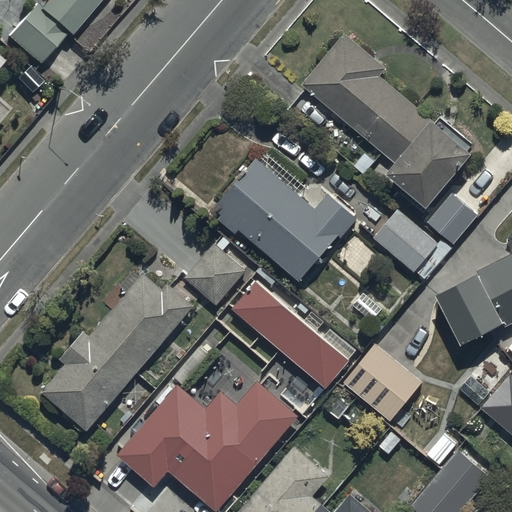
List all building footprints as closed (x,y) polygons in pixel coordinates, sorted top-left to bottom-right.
[(72,35),(102,0),(48,0),(42,7),(36,3),(9,36),(41,63),(68,31),(72,35)] [(349,32),(304,83),(396,160),(387,171),(428,204),(473,150),(469,147),(474,141),(440,113),(433,121),(381,74),(388,66),(349,32)] [(0,121),(9,111),(0,103),(0,121)] [(239,231),(242,227),(306,277),(340,233),(346,238),(361,219),(329,194),(319,207),(256,158),(218,208),(224,213),(221,217),(239,231)] [(479,213),(454,192),(429,222),(455,243),(479,213)] [(397,210),(375,236),(416,270),(438,244),(397,210)] [(511,254),(438,291),(464,343),(508,321),(511,322),(511,321),(511,230),(507,238),(511,240),(511,254)] [(216,244),(187,277),(218,304),(247,271),(216,244)] [(90,430),(196,304),(171,281),(166,287),(146,271),(92,333),(86,329),(62,359),(68,363),(44,392),(90,430)] [(260,279),(236,307),(329,386),(353,359),(260,279)] [(364,291),(353,305),(372,321),(384,307),(364,291)] [(378,342),(345,380),(391,421),(424,381),(378,342)] [(477,404),(511,363),(495,349),(460,388),(477,404)] [(482,406),(511,431),(511,372),(482,406)] [(180,384),(120,453),(158,482),(170,468),(222,509),(300,414),(258,379),(239,402),(224,390),(209,408),(180,384)] [(457,444),(444,433),(427,453),(440,464),(457,444)] [(295,444),(237,511),(374,511),(351,492),(334,511),(314,495),(331,475),(295,444)] [(458,511),(491,475),(458,449),(412,505),(420,511),(458,511)] [(211,508),(199,497),(185,511),(212,511),(210,509),(211,508)]
